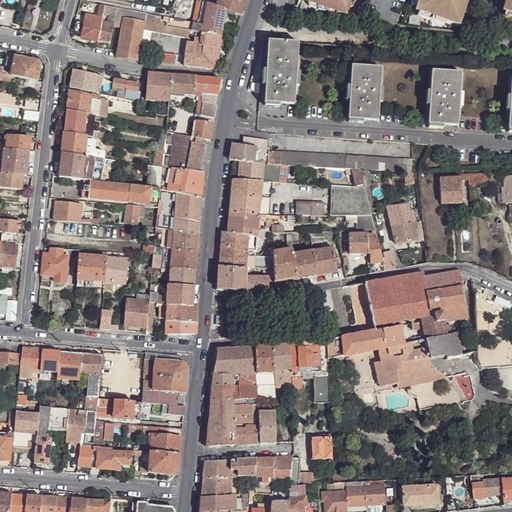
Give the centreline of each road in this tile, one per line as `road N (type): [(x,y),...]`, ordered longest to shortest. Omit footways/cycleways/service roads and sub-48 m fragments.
road 1 (residential): [(22,331),(57,49)]
road 2 (tertiary): [(205,299),(213,190),(234,76)]
road 3 (residential): [(0,476),(189,494)]
road 4 (residential): [(335,285),(341,323),(333,333),(202,341)]
road 5 (residential): [(335,285),(460,266),(511,289)]
road 6 (residential): [(202,349),(22,331)]
road 7 (residential): [(57,49),(234,76)]
road 8 (residential): [(205,299),(335,285)]
